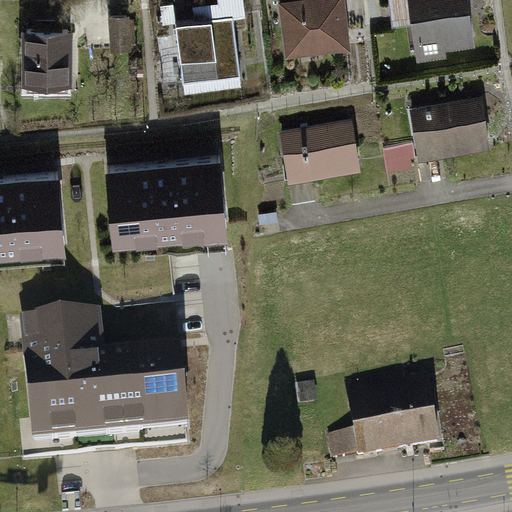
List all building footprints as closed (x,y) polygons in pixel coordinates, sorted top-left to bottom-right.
[(355,0),(307,0),(286,4),(295,60),(364,48),(355,0)] [(476,0),(415,0),(421,48),(481,42),(476,0)] [(96,13),(97,44),(112,43),(111,13),(96,13)] [(133,46),(134,13),(115,13),(114,45),(133,46)] [(243,13),(182,24),(193,82),(253,71),(243,13)] [(88,27),(37,29),(39,80),(89,79),(88,27)] [(494,95),(419,108),(428,157),(503,144),(494,95)] [(363,118),(289,130),(297,179),(370,167),(363,118)] [(389,167),(416,165),(414,143),(388,145),(389,167)] [(233,144),(108,158),(119,253),(244,238),(233,144)] [(69,161),(0,165),(0,264),(76,259),(69,161)] [(109,303),(19,312),(35,466),(200,449),(191,345),(114,354),(109,303)] [(450,444),(434,373),(357,389),(365,431),(372,461),(450,444)] [(372,461),(365,431),(333,438),(340,468),(372,461)]
